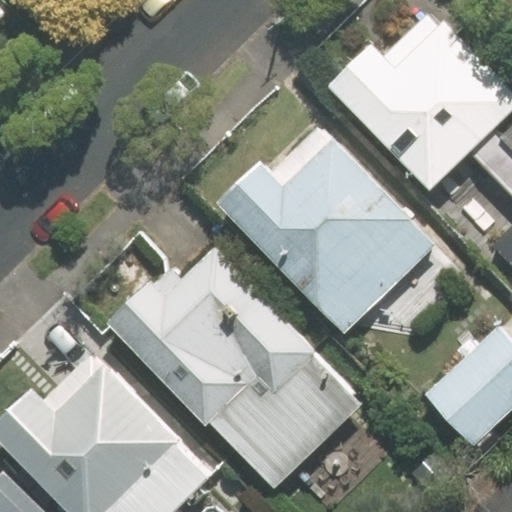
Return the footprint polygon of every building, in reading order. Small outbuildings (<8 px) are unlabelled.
[(355,53),(346,44),(327,64),(338,75),(325,88),(427,190),(469,148),(511,191),(511,220),(489,243),(511,265),(511,78),(436,3),(384,55),(368,40),(355,53)] [(0,23),(10,14),(0,4),(0,23)] [(437,244),(323,125),(276,170),(262,155),(215,201),(343,335),(437,244)] [(366,406),(216,244),(182,276),(171,264),(109,321),(270,494),(366,406)] [(511,414),(511,328),(505,321),(426,396),(476,449),(511,414)] [(174,511),(214,473),(90,348),(38,399),(27,388),(0,414),(0,446),(64,511),(174,511)] [(50,511),(0,462),(0,511),(50,511)]
